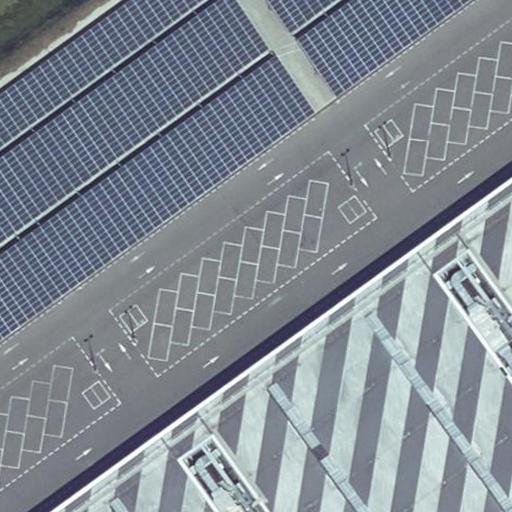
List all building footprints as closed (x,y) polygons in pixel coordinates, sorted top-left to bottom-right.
[(0,166),(227,0),(144,0),(0,105),(0,166)] [(351,0),(273,0),(300,37),(351,0)] [(342,101),(480,0),(370,0),(303,49),(342,101)] [(0,260),(274,61),(235,8),(0,179),(0,260)] [(0,352),(315,122),(277,70),(0,271),(0,352)] [(511,511),(511,191),(70,511),(511,511)]
